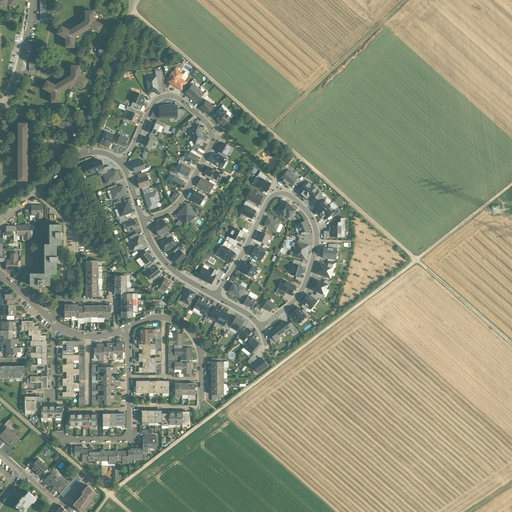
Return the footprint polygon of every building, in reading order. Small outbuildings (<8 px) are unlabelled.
[(93,12),(85,12),(85,21),(69,31),(61,26),(57,34),(65,39),(65,48),(74,48),(74,38),(90,29),(98,33),(102,26),(94,21),(93,12)] [(33,54),(31,54),(31,63),(29,63),(29,71),(34,71),(35,62),(36,62),(36,54),(38,54),(38,46),(33,46),(33,54)] [(79,66),(71,66),(71,76),(55,86),(46,81),(42,89),(51,93),(51,103),(60,103),(59,93),(75,83),(83,88),(88,80),(79,76),(79,66)] [(175,70),(173,73),(172,73),(170,76),(171,76),(169,79),(171,81),(170,82),(174,84),(175,83),(178,85),(176,87),(182,91),(183,89),(187,83),(184,82),(187,78),(182,75),(183,74),(175,70)] [(156,76),(146,78),(148,93),(158,92),(156,80),(156,76)] [(191,98),(198,89),(193,84),(185,93),(191,98)] [(198,89),(191,98),(196,103),(204,94),(198,89)] [(141,105),(142,102),(142,103),(143,100),(144,97),(134,92),(130,101),(133,102),(141,105)] [(213,107),(206,101),(199,108),(206,114),(209,111),(213,107)] [(133,102),(130,108),(136,110),(138,111),(141,105),(133,102)] [(163,107),(159,107),(160,119),(177,118),(176,110),(176,106),(172,106),(172,105),(163,105),(163,107)] [(213,107),(209,111),(211,113),(217,107),(215,105),(213,107)] [(212,117),(218,122),(225,114),(226,113),(220,107),(212,117)] [(181,110),(176,110),(177,118),(177,120),(180,120),(180,118),(184,113),(181,110)] [(134,113),(130,112),(127,119),(136,123),(139,115),(134,113)] [(225,114),(218,122),(224,127),(229,121),(231,119),(225,114)] [(155,124),(151,122),(147,131),(155,135),(159,126),(155,124)] [(78,123),(65,123),(65,129),(65,133),(68,133),(68,135),(71,135),(71,133),(78,133),(78,123)] [(26,124),(18,124),(18,181),(27,181),(26,124)] [(191,127),(187,129),(187,130),(191,138),(202,132),(198,125),(197,124),(191,127)] [(95,140),(100,142),(103,133),(99,132),(95,140)] [(113,135),(104,132),(103,133),(100,142),(99,144),(108,147),(113,135)] [(202,132),(191,138),(194,146),(199,144),(205,141),(205,140),(202,132)] [(128,139),(120,136),(116,143),(125,147),(128,139)] [(148,138),(145,137),(143,140),(144,140),(144,141),(143,141),(141,144),(151,148),(154,141),(148,138)] [(230,148),(221,143),(217,150),(219,151),(226,155),(230,148)] [(198,157),(190,153),(185,160),(191,163),(193,164),(198,157)] [(216,156),(214,155),(210,162),(221,168),(221,167),(223,165),(223,164),(224,162),(225,161),(223,160),(216,156)] [(142,160),(132,164),(134,172),(141,170),(145,169),(142,160)] [(100,161),(87,166),(90,173),(101,169),(103,168),(100,161)] [(186,167),(182,165),(178,172),(187,177),(190,170),(186,167)] [(219,174),(207,167),(204,173),(206,174),(204,177),(209,180),(212,181),(214,178),(216,180),(219,174)] [(120,180),(116,170),(107,174),(103,175),(107,184),(120,180)] [(285,183),(293,174),(288,170),(284,174),(280,178),(283,180),(282,181),(285,183)] [(259,178),(265,181),(267,177),(260,171),(257,177),(259,178)] [(293,174),(285,183),(287,185),(288,184),(290,187),(293,183),(298,178),(293,174)] [(147,176),(138,178),(137,179),(140,188),(150,185),(147,176)] [(178,179),(174,177),(170,183),(180,189),(184,182),(178,179)] [(208,182),(201,178),(197,186),(209,193),(213,186),(213,185),(208,182)] [(265,181),(259,178),(255,186),(266,192),(270,184),(265,181)] [(301,181),(298,178),(293,183),(296,187),(299,184),(301,181)] [(304,178),(301,181),(299,184),(302,186),(306,182),(307,180),(304,178)] [(303,197),(312,187),(306,182),(302,186),(298,191),(301,194),(300,194),(303,197)] [(117,188),(110,190),(114,200),(126,195),(123,186),(117,188)] [(318,192),(312,187),(303,197),(306,199),(307,199),(310,202),(314,197),(318,192)] [(261,197),(251,190),(246,198),(248,199),(256,204),(258,205),(260,201),(259,201),(261,197)] [(204,197),(197,193),(194,191),(189,199),(199,205),(204,197)] [(319,191),(318,192),(314,197),(317,200),(321,195),(322,193),(319,191)] [(150,194),(144,196),(149,210),(156,207),(154,200),(159,198),(156,192),(150,194)] [(325,199),(321,195),(317,200),(316,200),(320,204),(324,200),(325,199)] [(319,214),(329,205),(324,200),(320,204),(314,209),(319,214)] [(116,205),(116,206),(120,216),(120,217),(124,215),(132,212),(128,201),(121,204),(116,205)] [(295,211),(285,202),(276,211),(281,215),(283,213),(288,217),(293,212),(295,211)] [(194,212),(186,205),(176,215),(186,225),(197,215),(196,215),(199,212),(196,210),(194,212)] [(333,211),(329,205),(319,214),(324,220),(330,215),(334,211),(333,211)] [(43,206),(31,206),(31,207),(31,216),(37,216),(37,220),(43,220),(43,206)] [(251,209),(247,206),(242,214),(246,216),(251,219),(255,211),(251,209)] [(336,208),(333,211),(334,211),(330,215),(332,218),(340,212),(336,208)] [(296,215),(293,212),(288,217),(287,218),(290,221),(296,215)] [(279,223),(268,218),(264,226),(275,232),(279,223)] [(336,219),(336,223),(331,223),(330,236),(343,237),(344,219),(336,219)] [(134,220),(125,223),(128,231),(137,228),(134,220)] [(167,231),(164,225),(165,224),(163,221),(160,223),(160,224),(156,226),(154,227),(159,235),(167,231)] [(305,221),(297,224),(300,233),(308,230),(305,221)] [(44,274),(29,274),(30,286),(49,286),(49,274),(56,274),(55,245),(61,245),(60,225),(48,225),(49,244),(44,244),(44,274)] [(31,226),(17,226),(17,227),(17,236),(25,236),(25,240),(31,240),(31,226)] [(17,227),(6,227),(6,228),(6,235),(6,236),(12,236),(12,244),(17,244),(17,236),(17,227)] [(244,232),(234,227),(232,231),(230,234),(229,237),(231,238),(238,241),(239,242),(244,232)] [(264,234),(261,232),(257,240),(265,244),(269,236),(264,234)] [(138,237),(131,240),(133,243),(130,245),(133,251),(144,246),(139,236),(138,237)] [(167,239),(160,243),(164,251),(176,245),(171,237),(167,239)] [(235,247),(238,241),(231,238),(228,243),(232,245),(235,247)] [(224,247),(228,250),(232,245),(228,243),(225,241),(222,246),(224,248),(224,247)] [(298,243),(296,242),(293,257),(305,260),(309,245),(306,245),(298,243)] [(257,248),(264,253),(266,250),(259,245),(257,248)] [(228,250),(224,247),(224,248),(219,255),(229,262),(234,254),(228,250)] [(257,248),(255,247),(252,252),(250,256),(259,261),(264,253),(257,248)] [(328,248),(324,248),(323,253),(322,253),(321,258),(335,260),(335,255),(336,256),(336,254),(335,254),(336,249),(328,248)] [(185,256),(179,251),(172,259),(177,264),(185,256)] [(152,259),(146,252),(140,257),(145,264),(150,261),(152,259)] [(17,253),(12,253),(12,261),(6,261),(6,271),(17,271),(17,270),(17,263),(17,253)] [(157,269),(158,270),(160,269),(154,261),(152,263),(147,267),(149,270),(156,264),(159,268),(157,269)] [(249,264),(245,262),(240,270),(242,271),(241,273),(245,275),(246,274),(253,278),(256,273),(258,270),(256,269),(249,264)] [(149,270),(146,272),(152,281),(161,273),(158,270),(157,269),(159,268),(156,264),(149,270)] [(333,268),(326,265),(324,265),(318,264),(315,273),(330,278),(333,268)] [(301,267),(294,265),(293,268),(292,268),(291,271),(292,272),(291,275),(299,277),(301,272),(301,273),(302,270),(302,269),(302,267),(301,267)] [(217,271),(210,268),(208,271),(202,268),(198,277),(211,284),(214,278),(217,271)] [(217,271),(214,278),(220,281),(224,272),(218,270),(217,271)] [(164,281),(159,288),(165,292),(166,290),(170,282),(165,279),(164,281)] [(323,283),(314,279),(310,289),(317,292),(323,295),(327,285),(328,285),(323,283)] [(286,281),(281,290),(286,293),(290,295),(295,286),(286,281)] [(239,287),(233,284),(228,292),(233,294),(234,294),(235,295),(240,298),(244,290),(245,289),(240,286),(239,287)] [(281,290),(278,288),(276,293),(284,297),(286,293),(281,290)] [(195,294),(187,289),(183,296),(181,300),(181,301),(189,305),(195,294)] [(240,298),(245,301),(248,296),(249,293),(244,290),(240,298)] [(323,295),(317,292),(315,296),(319,298),(322,300),(325,295),(323,295)] [(316,302),(317,302),(319,298),(315,296),(312,294),(310,296),(316,301),(316,302)] [(310,296),(307,295),(301,303),(303,304),(308,308),(310,309),(312,306),(313,307),(317,302),(316,302),(316,301),(310,296)] [(256,301),(248,296),(245,301),(243,304),(251,308),(256,301)] [(210,303),(200,297),(194,307),(201,311),(201,312),(201,313),(202,314),(203,314),(204,313),(205,312),(209,304),(210,303)] [(275,305),(267,300),(263,307),(270,312),(275,305)] [(216,322),(222,311),(215,307),(211,313),(208,317),(209,318),(216,322)] [(301,312),(298,308),(295,310),(293,312),(290,314),(298,323),(305,317),(306,317),(301,312)] [(306,317),(305,317),(307,318),(310,316),(305,311),(304,309),(301,312),(306,317)] [(229,315),(222,311),(216,322),(223,326),(226,321),(229,315)] [(244,321),(236,317),(233,322),(230,327),(237,331),(239,328),(240,328),(244,321)] [(33,321),(22,321),(22,326),(25,326),(25,331),(29,331),(38,331),(38,327),(33,327),(33,321)] [(287,325),(284,321),(270,332),(272,337),(276,342),(280,339),(278,337),(281,335),(283,338),(284,337),(282,335),(289,329),(287,325)] [(7,322),(1,322),(1,331),(12,331),(12,327),(14,327),(14,322),(7,322)] [(289,329),(293,335),(296,332),(294,330),(295,329),(291,323),(287,325),(289,329)] [(255,335),(247,329),(243,334),(240,338),(246,344),(247,344),(252,338),(255,335)] [(152,331),(139,331),(139,334),(140,334),(140,337),(141,338),(143,338),(143,340),(139,340),(139,345),(150,345),(150,336),(155,336),(155,334),(155,331),(155,330),(152,330),(152,331)] [(1,331),(0,331),(0,336),(4,336),(4,339),(12,339),(12,335),(16,335),(16,331),(12,331),(1,331)] [(38,331),(29,331),(29,336),(32,336),(32,341),(46,341),(46,336),(40,336),(40,331),(38,331)] [(183,334),(173,334),(173,340),(169,340),(169,346),(174,346),(183,345),(183,334)] [(247,344),(246,344),(243,347),(251,353),(254,350),(258,344),(252,338),(247,344)] [(4,339),(3,339),(3,345),(6,345),(6,348),(14,348),(14,344),(18,344),(18,339),(12,339),(4,339)] [(32,341),(30,341),(30,347),(41,347),(41,353),(47,353),(47,341),(46,341),(32,341)] [(78,342),(62,342),(62,345),(67,344),(67,349),(66,349),(66,351),(62,351),(62,355),(73,355),(73,347),(78,347),(78,344),(78,342)] [(122,342),(116,342),(116,346),(113,346),(113,359),(117,359),(122,359),(122,342)] [(113,346),(113,343),(107,343),(107,347),(103,347),(103,354),(108,354),(108,360),(113,360),(113,359),(113,346)] [(97,344),(97,348),(94,348),(94,355),(99,355),(99,361),(103,361),(103,354),(103,347),(103,344),(97,344)] [(150,345),(139,345),(139,348),(143,348),(143,352),(142,352),(142,354),(139,354),(139,359),(150,359),(150,350),(155,350),(155,349),(155,346),(155,345),(150,345)] [(183,348),(174,349),(174,351),(174,354),(181,354),(181,360),(190,360),(191,360),(191,348),(183,348)] [(256,351),(254,350),(251,353),(248,357),(250,358),(253,355),(256,351)] [(41,353),(30,353),(30,358),(40,358),(40,365),(47,365),(47,353),(41,353)] [(62,355),(62,359),(66,359),(66,363),(66,365),(62,365),(62,369),(73,369),(73,361),(79,361),(79,359),(79,356),(79,355),(73,355),(62,355)] [(251,366),(252,365),(258,361),(253,355),(250,358),(248,362),(251,366)] [(267,366),(261,358),(258,361),(252,365),(258,372),(267,366)] [(150,359),(139,359),(139,362),(142,362),(143,362),(143,366),(143,368),(139,368),(139,373),(155,373),(155,370),(155,367),(155,364),(155,361),(155,359),(150,359)] [(183,363),(174,363),(174,369),(181,369),(181,374),(191,374),(191,363),(190,363),(183,363)] [(40,365),(30,365),(30,370),(41,370),(41,377),(47,377),(47,365),(40,365)] [(24,366),(0,366),(0,378),(24,378),(24,366)] [(115,367),(98,367),(98,368),(98,371),(98,372),(104,372),(104,377),(108,377),(111,377),(111,373),(115,373),(115,367)] [(73,369),(62,369),(62,373),(66,373),(66,376),(66,379),(62,379),(62,383),(73,383),(73,375),(79,375),(79,371),(79,369),(73,369)] [(41,377),(30,377),(30,382),(41,382),(41,389),(47,389),(47,377),(41,377)] [(115,380),(108,380),(108,377),(104,377),(98,377),(98,380),(98,381),(103,381),(103,386),(108,386),(111,386),(111,383),(115,383),(115,380)] [(73,383),(62,383),(62,386),(67,386),(67,391),(66,391),(66,393),(62,393),(62,397),(73,397),(73,389),(79,389),(79,387),(79,383),(73,383)] [(103,386),(98,386),(98,389),(98,391),(104,391),(104,396),(110,396),(110,392),(115,392),(115,389),(108,389),(108,386),(103,386)] [(104,396),(98,396),(98,398),(98,400),(104,400),(104,405),(111,405),(111,402),(115,402),(115,396),(110,396),(104,396)] [(12,433),(6,428),(0,434),(0,435),(7,441),(6,442),(12,447),(18,440),(11,434),(12,433)] [(151,437),(144,437),(145,437),(145,440),(142,440),(142,449),(142,452),(142,453),(147,453),(147,447),(157,447),(157,436),(151,436),(151,437)] [(83,447),(74,447),(74,456),(82,456),(82,463),(87,463),(87,462),(87,451),(83,451),(83,447)] [(142,449),(130,449),(130,450),(128,450),(128,452),(128,463),(135,463),(135,460),(142,460),(142,453),(142,452),(142,449)] [(101,452),(90,452),(90,450),(87,450),(87,451),(87,462),(95,461),(95,465),(101,465),(101,463),(101,461),(101,452)] [(114,452),(104,452),(104,450),(101,450),(101,452),(101,461),(108,461),(109,465),(114,465),(114,461),(114,452)] [(128,452),(118,452),(118,450),(114,450),(114,451),(114,452),(114,461),(122,461),(122,465),(128,465),(128,463),(128,452)] [(34,463),(30,467),(31,467),(40,476),(48,468),(38,459),(34,463)] [(45,479),(44,481),(55,491),(57,489),(60,485),(58,483),(60,481),(51,473),(45,479)] [(76,476),(71,482),(75,486),(81,480),(76,476)] [(66,487),(60,494),(64,498),(75,486),(71,482),(66,487)] [(62,483),(60,485),(57,489),(61,493),(66,487),(62,483)] [(87,486),(82,492),(83,493),(91,500),(97,494),(87,486)] [(28,492),(23,498),(22,497),(19,501),(20,501),(15,507),(21,511),(24,511),(26,510),(25,509),(32,502),(33,503),(36,499),(28,492)] [(83,493),(73,505),(80,511),(82,511),(92,501),(91,500),(83,493)]
